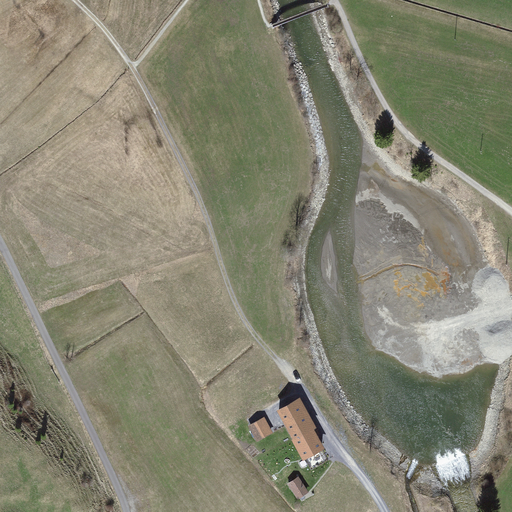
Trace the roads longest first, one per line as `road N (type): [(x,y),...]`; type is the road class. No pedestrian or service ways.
road 1 (track): [(132,66),(199,200),(242,317),(295,379),(384,511)]
road 2 (unclassified): [(0,242),(127,511)]
road 3 (track): [(511,215),(387,111),(335,1)]
